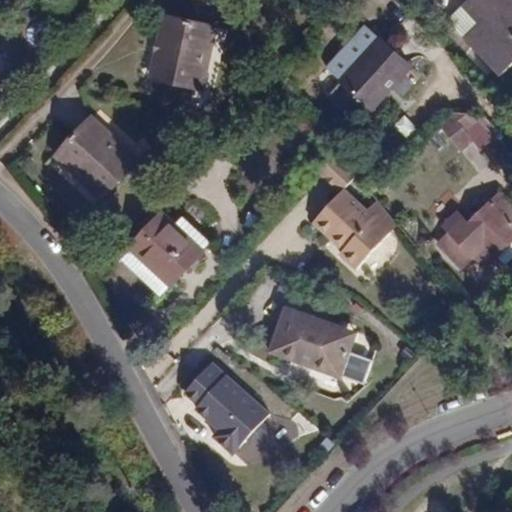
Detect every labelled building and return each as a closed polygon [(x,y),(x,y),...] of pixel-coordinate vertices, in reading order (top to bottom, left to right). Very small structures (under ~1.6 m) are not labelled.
[(511,0),(468,0),(447,20),(502,76),(511,65),(511,0)] [(151,76),(202,87),(217,28),(166,15),(151,76)] [(313,52),(331,73),(348,58),(330,38),(313,52)] [(341,81),(372,109),(411,67),(381,39),(341,81)] [(454,162),(457,156),(479,168),(499,130),(453,105),(429,149),(454,162)] [(93,118),(56,157),(103,199),(139,161),(93,118)] [(338,155),(337,154),(317,175),(339,195),(343,191),(356,178),(338,155)] [(366,214),(343,191),(339,195),(330,204),(334,207),(328,214),(323,212),(312,224),(327,240),(332,236),(344,248),(339,252),(336,255),(353,271),(389,235),(366,214)] [(511,257),(511,201),(501,191),(469,223),(463,218),(451,231),(476,257),(487,246),(505,264),(511,257)] [(397,227),(377,203),(366,214),(389,235),(397,227)] [(330,204),(323,212),(328,214),(334,207),(330,204)] [(176,224),(162,212),(132,247),(145,259),(147,257),(175,281),(201,251),(174,227),(176,224)] [(327,240),(339,252),(344,248),(332,236),(327,240)] [(352,338),(341,333),(343,328),(286,307),(270,353),(295,362),(296,359),(341,376),(350,352),(348,351),(352,338)] [(268,415),(211,362),(184,392),(198,404),(195,408),(208,420),(209,418),(220,428),(218,430),(212,436),(231,454),(245,439),(249,442),(256,442),(263,434),(263,427),(260,424),(268,415)] [(208,420),(218,430),(220,428),(209,418),(208,420)]
